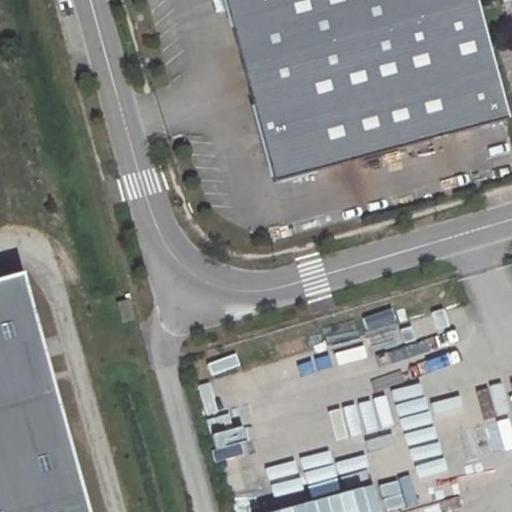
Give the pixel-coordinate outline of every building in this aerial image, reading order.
[(475,0),(225,0),(274,179),(507,117),(475,0)] [(0,511),(85,511),(22,282),(0,287),(0,511)] [(123,326),(134,322),(129,303),(117,306),(123,326)] [(461,312),(429,317),(434,347),(466,341),(461,312)] [(399,356),(427,353),(425,322),(397,325),(399,356)] [(385,331),(246,368),(254,401),(342,378),(350,407),(425,387),(421,375),(399,381),(385,331)] [(466,472),(498,467),(488,408),(457,413),(466,472)] [(366,511),(374,511),(408,505),(400,470),(406,469),(401,443),(322,460),(330,496),(360,490),(360,493),(362,492),(366,511)] [(364,511),(358,491),(329,500),(324,484),(297,492),(302,511),(364,511)]
